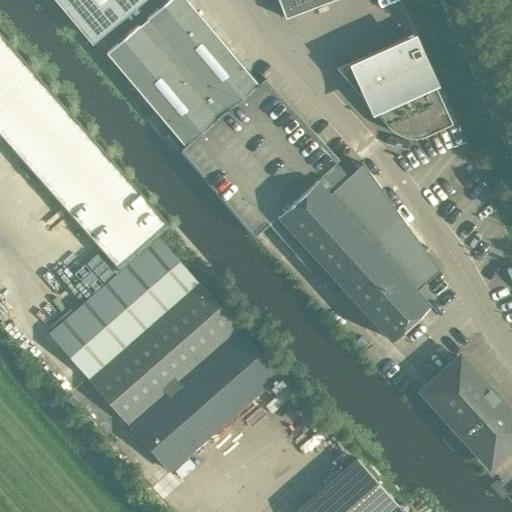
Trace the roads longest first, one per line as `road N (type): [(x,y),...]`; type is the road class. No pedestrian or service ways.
road 1 (unclassified): [(511,352),(375,154),(262,36),(241,0)]
road 2 (primary): [(511,123),(458,0)]
